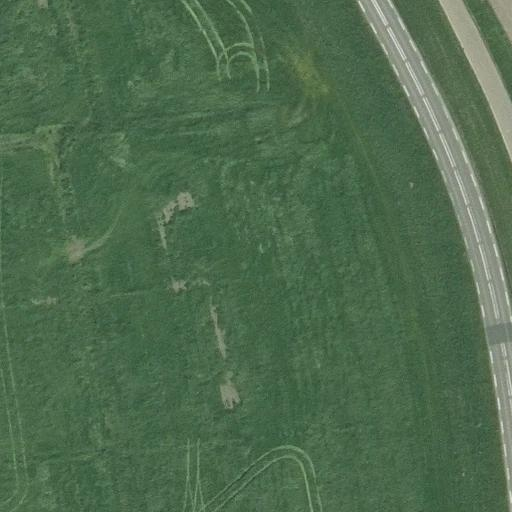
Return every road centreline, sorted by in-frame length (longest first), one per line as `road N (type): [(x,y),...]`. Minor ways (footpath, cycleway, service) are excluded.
road 1 (primary): [(511,405),(459,184),(369,0)]
road 2 (unclassified): [(511,126),(452,0)]
